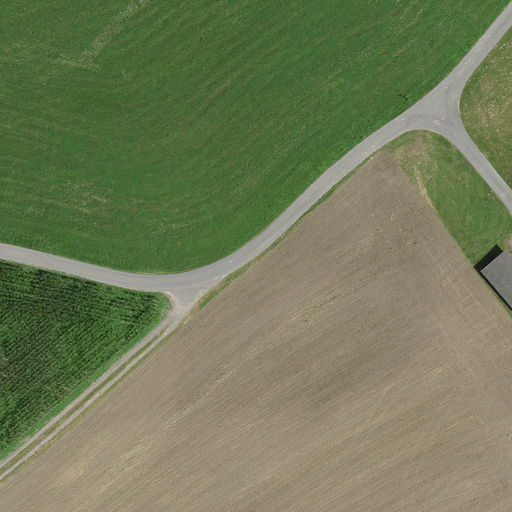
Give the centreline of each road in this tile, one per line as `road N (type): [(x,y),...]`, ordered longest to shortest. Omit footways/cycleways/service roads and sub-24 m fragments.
road 1 (unclassified): [(511,8),(433,102),(372,141),(209,293),(0,252)]
road 2 (track): [(0,460),(209,293)]
